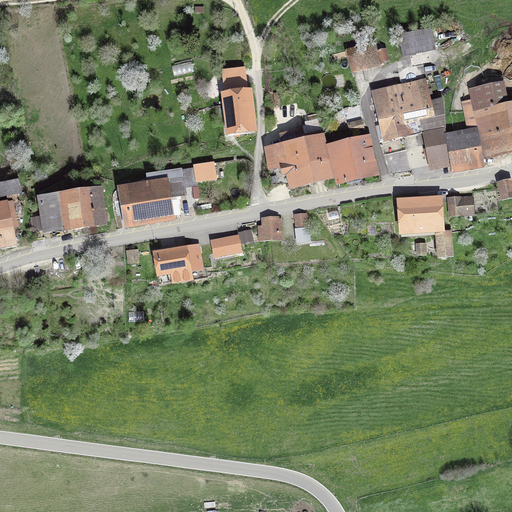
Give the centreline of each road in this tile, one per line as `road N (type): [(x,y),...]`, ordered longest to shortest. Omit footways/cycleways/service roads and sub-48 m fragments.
road 1 (tertiary): [(336,511),(322,493),(287,475),(0,437)]
road 2 (tertiary): [(0,267),(256,214)]
road 3 (tertiary): [(256,214),(511,175)]
road 4 (residential): [(259,75),(256,214)]
